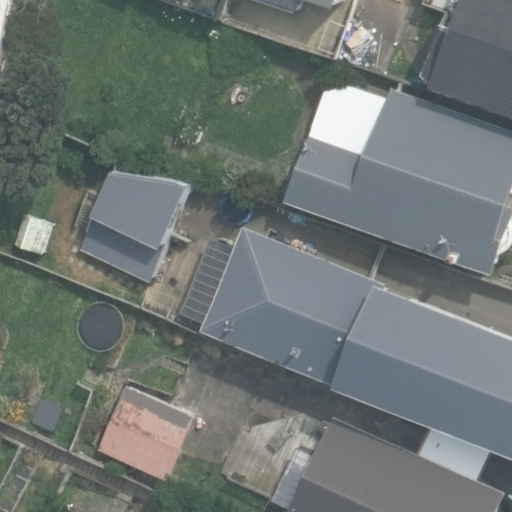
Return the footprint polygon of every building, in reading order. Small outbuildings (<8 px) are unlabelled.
[(0,0),(0,82),(15,0),(0,0)] [(511,0),(464,0),(435,76),(511,102),(511,0)] [(289,195),(497,266),(502,248),(508,246),(511,242),(511,197),(511,198),(511,195),(511,121),(396,80),(391,92),(352,78),(328,84),(289,195)] [(154,277),(193,178),(181,174),(115,164),(95,208),(82,246),(154,277)] [(511,441),(511,325),(246,219),(205,321),(511,441)] [(199,412),(130,382),(103,445),(171,475),(199,412)] [(498,511),(510,489),(477,475),(491,444),(436,419),(423,448),(335,408),(288,511),(498,511)]
